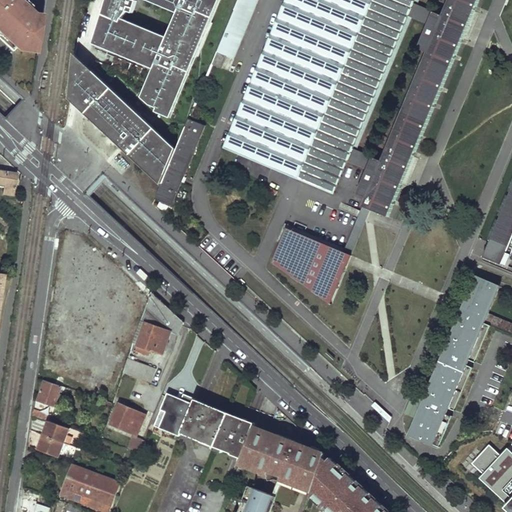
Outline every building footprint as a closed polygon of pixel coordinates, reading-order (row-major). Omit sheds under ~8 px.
[(0,0),(0,38),(13,51),(16,49),(21,44),(24,46),(29,49),(29,50),(37,52),(42,17),(34,15),(17,0),(0,0)] [(107,0),(103,15),(121,22),(122,19),(127,11),(134,14),(137,1),(135,0),(107,0)] [(184,0),(178,13),(168,38),(154,69),(142,97),(150,105),(159,108),(157,112),(172,119),(220,0),(184,0)] [(147,0),(178,13),(184,0),(147,0)] [(237,0),(212,63),(223,67),(228,56),(235,59),(259,0),(237,0)] [(284,0),(224,148),(334,194),(348,163),(367,171),(357,195),(366,199),(381,162),(352,150),(409,17),(428,24),(417,49),(426,53),(442,16),(413,4),(414,0),(284,0)] [(426,53),(381,162),(366,199),(363,207),(371,210),(388,217),(477,0),(448,0),(442,16),(426,53)] [(121,22),(103,15),(94,44),(154,69),(168,38),(122,19),(121,22)] [(177,149),(75,53),(71,99),(85,113),(125,151),(162,186),(177,149)] [(173,205),(205,126),(189,119),(177,149),(162,186),(157,199),(173,205)] [(15,174),(0,172),(0,187),(3,188),(3,195),(13,196),(15,174)] [(511,186),(489,241),(508,249),(502,264),(507,266),(510,259),(511,259),(511,186)] [(371,210),(363,207),(344,252),(325,299),(331,303),(371,210)] [(325,299),(344,252),(287,228),(272,261),(325,299)] [(508,249),(489,241),(483,257),(501,265),(502,264),(508,249)] [(476,278),(466,302),(489,312),(499,287),(476,278)] [(170,330),(176,314),(156,295),(154,297),(150,293),(148,299),(137,331),(133,341),(138,343),(137,347),(141,348),(142,345),(162,353),(170,330)] [(489,312),(466,302),(461,314),(483,323),(485,320),(489,312)] [(511,322),(489,312),(485,320),(511,331),(511,322)] [(175,332),(182,320),(176,314),(170,330),(175,332)] [(433,444),(483,323),(461,314),(410,435),(433,444)] [(151,380),(156,367),(128,356),(124,370),(151,380)] [(63,389),(64,386),(45,380),(38,400),(54,405),(56,402),(58,395),(61,389),(63,389)] [(188,402),(190,395),(169,385),(153,424),(180,435),(187,418),(193,404),(188,402)] [(66,398),(58,395),(56,402),(64,406),(66,398)] [(207,404),(195,399),(193,402),(206,407),(207,404)] [(195,435),(194,438),(213,446),(226,416),(227,415),(219,412),(220,409),(207,404),(206,407),(193,402),(193,404),(187,418),(182,430),(195,435)] [(136,435),(145,414),(120,403),(111,423),(136,435)] [(49,421),(50,414),(33,408),(32,415),(47,420),(49,421)] [(243,418),(228,412),(227,415),(242,421),(243,418)] [(243,418),(242,421),(227,415),(226,416),(213,446),(231,454),(231,455),(241,459),(252,429),(254,425),(246,422),(247,420),(243,418)] [(59,457),(70,428),(49,421),(47,420),(37,448),(59,457)] [(266,435),(252,429),(241,459),(239,466),(320,496),(333,462),(267,432),(266,435)] [(195,435),(182,430),(181,433),(194,438),(195,435)] [(138,451),(143,439),(132,436),(127,448),(138,451)] [(387,511),(333,462),(320,496),(334,511),(387,511)] [(106,511),(107,511),(119,483),(73,464),(64,488),(98,502),(96,508),(106,511)] [(241,511),(250,488),(247,487),(237,511),(241,511)] [(96,508),(98,502),(64,488),(61,494),(96,508)] [(272,496),(250,488),(241,511),(270,511),(273,505),(269,504),(272,496)]
